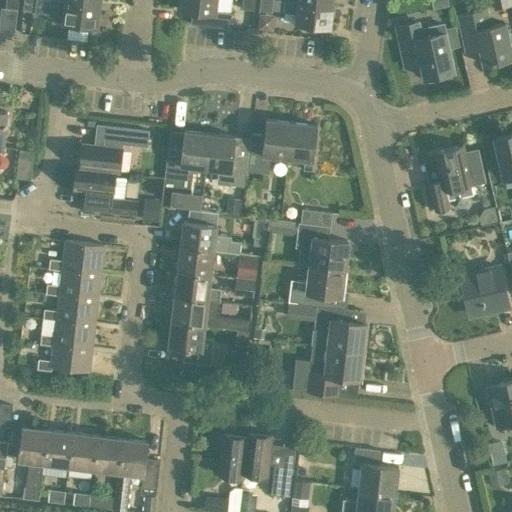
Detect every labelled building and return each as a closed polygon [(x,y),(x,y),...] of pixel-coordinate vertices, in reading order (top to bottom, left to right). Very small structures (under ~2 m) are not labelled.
[(17,9),(17,0),(5,0),(5,7),(17,9)] [(98,3),(69,0),(23,0),(23,9),(34,11),(34,12),(61,15),(60,22),(96,25),(98,3)] [(216,8),(216,0),(181,0),(181,8),(193,9),(191,21),(231,26),(233,10),(216,8)] [(253,9),(253,0),(242,0),(241,8),(253,9)] [(271,9),(271,0),(260,0),(259,10),(270,11),(271,9)] [(448,5),(446,0),(428,0),(431,9),(448,5)] [(284,1),(283,11),(296,12),(295,22),(329,26),(332,6),(284,1)] [(511,56),(503,20),(491,23),(487,6),(455,13),(464,52),(479,49),(482,63),(511,56)] [(419,18),(393,25),(403,67),(420,63),(423,75),(451,69),(446,47),(456,44),(453,28),(442,31),(441,23),(427,26),(428,34),(423,35),(419,18)] [(269,172),(270,155),(287,157),(290,122),(265,119),(264,134),(250,132),(247,157),(246,170),(269,172)] [(290,122),(287,157),(304,158),(303,168),(312,169),(313,159),(312,159),(316,125),(290,122)] [(73,166),(73,167),(114,171),(117,172),(120,148),(122,148),(122,143),(147,146),(149,130),(96,123),(94,144),(81,142),(78,167),(73,166)] [(191,179),(193,166),(205,167),(209,133),(183,130),(183,131),(169,129),(164,176),(191,179)] [(511,132),(494,136),(502,175),(511,172),(511,132)] [(209,133),(205,167),(218,169),(217,182),(244,185),(246,170),(247,157),(233,155),(235,136),(209,133)] [(441,179),(428,182),(435,211),(450,207),(448,200),(473,194),(471,184),(485,181),(478,147),(464,150),(462,143),(435,149),(441,179)] [(19,175),(34,176),(35,148),(20,148),(19,175)] [(112,197),(111,190),(114,171),(73,167),(71,188),(84,190),(82,211),(135,218),(137,200),(112,197)] [(161,194),(148,192),(145,213),(157,214),(161,194)] [(183,193),(173,192),(171,205),(181,207),(183,193)] [(227,198),(226,210),(239,211),(240,199),(227,198)] [(302,208),(300,222),(329,225),(331,211),(304,208),(302,208)] [(182,219),(179,245),(212,249),(239,252),(240,240),(231,239),(231,235),(215,234),(217,212),(189,209),(188,220),(182,219)] [(254,216),(252,236),(253,236),(253,244),(265,245),(268,218),(254,216)] [(298,222),(295,246),(299,247),(297,263),(308,264),(344,268),(347,242),(328,239),(329,225),(300,222),(298,222)] [(49,267),(60,269),(99,273),(102,244),(63,239),(61,259),(50,258),(49,267)] [(212,249),(179,245),(176,269),(209,273),(212,249)] [(240,252),(237,277),(255,279),(258,255),(240,252)] [(316,304),(315,305),(366,311),(366,310),(346,307),(348,291),(341,291),(344,268),(308,264),(306,280),(291,278),(288,301),(316,304)] [(498,266),(460,274),(469,313),(507,304),(498,266)] [(57,294),(96,298),(99,273),(60,269),(58,284),(47,283),(46,292),(57,294)] [(209,273),(176,269),(173,294),(220,300),(221,288),(207,286),(209,273)] [(252,296),(255,279),(237,277),(234,294),(252,296)] [(54,319),(93,323),(96,298),(57,294),(55,309),(44,308),(43,318),(54,319)] [(170,320),(203,324),(237,328),(249,329),(250,318),(218,315),(220,300),(173,294),(170,320)] [(364,328),(366,311),(315,305),(314,321),(312,321),(310,344),(326,346),(361,350),(364,328)] [(51,344),(90,348),(93,323),(54,319),(52,334),(41,333),(40,343),(51,344)] [(213,338),(201,337),(203,324),(170,320),(167,345),(184,347),(182,360),(211,363),(213,338)] [(264,329),(254,327),(253,337),(262,338),(264,329)] [(247,345),(249,329),(237,328),(235,344),(247,345)] [(90,348),(51,344),(49,360),(38,358),(37,368),(51,370),(51,366),(88,370),(90,348)] [(326,346),(310,344),(308,359),(304,389),(331,392),(332,387),(354,389),(356,377),(358,378),(361,350),(326,346)] [(20,355),(19,367),(31,368),(33,356),(20,355)] [(511,378),(488,384),(497,422),(511,418),(511,378)] [(12,404),(0,402),(0,425),(9,426),(12,404)] [(22,497),(37,499),(46,428),(21,425),(17,459),(29,461),(26,486),(24,486),(22,497)] [(67,465),(71,431),(46,428),(37,499),(38,499),(40,487),(43,462),(67,465)] [(246,428),(246,433),(243,472),(266,474),(267,463),(274,464),(271,493),(288,494),(294,445),(269,442),(270,431),(246,428)] [(242,476),(243,472),(246,433),(222,430),(218,474),(242,476)] [(92,468),(96,434),(71,431),(67,465),(92,468)] [(117,471),(121,437),(96,434),(92,468),(117,471)] [(127,438),(121,437),(117,471),(118,471),(115,497),(113,508),(125,509),(127,487),(129,472),(141,474),(140,487),(155,489),(159,459),(144,457),(146,440),(127,438)] [(353,460),(361,461),(358,486),(393,490),(396,465),(378,463),(379,448),(355,446),(353,460)] [(3,465),(5,466),(11,466),(13,454),(6,454),(5,453),(3,465)] [(303,478),(305,469),(297,468),(295,478),(303,478)] [(506,468),(490,470),(492,482),(507,481),(506,468)] [(88,505),(90,493),(89,493),(90,485),(78,483),(77,492),(74,491),(72,503),(88,505)] [(390,511),(393,490),(358,486),(357,499),(348,498),(343,497),(340,511),(390,511)] [(204,495),(203,509),(232,511),(238,511),(239,511),(241,489),(241,487),(235,487),(229,490),(229,497),(204,495)] [(63,502),(65,490),(49,488),(47,500),(63,502)] [(254,511),(257,490),(241,489),(239,511),(245,511),(254,511)] [(113,508),(115,497),(98,495),(97,506),(113,508)] [(146,495),(145,511),(153,511),(154,496),(146,495)]
